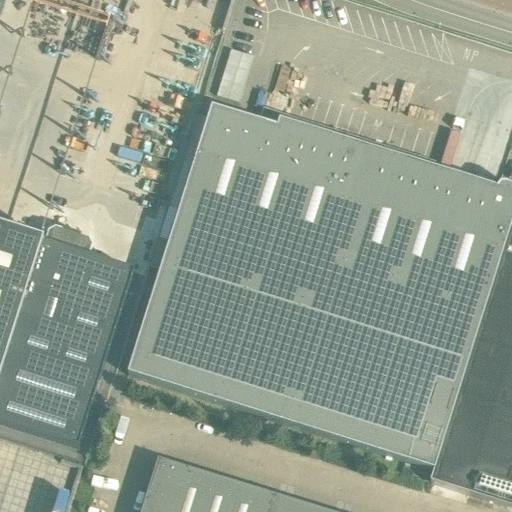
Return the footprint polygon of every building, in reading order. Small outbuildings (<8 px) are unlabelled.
[(232,50),(218,95),(241,102),(255,57),(232,50)] [(511,189),(506,188),(500,188),(496,193),(494,199),(431,179),(433,172),(279,124),(277,131),(235,118),(211,110),(128,377),(434,474),(430,485),(511,511),(511,189)] [(0,426),(78,451),(133,274),(89,260),(93,249),(89,241),(55,231),(47,235),(44,247),(42,246),(43,245),(0,231),(0,426)] [(157,462),(141,511),(268,511),(273,498),(157,462)] [(319,511),(273,498),(268,511),(319,511)]
